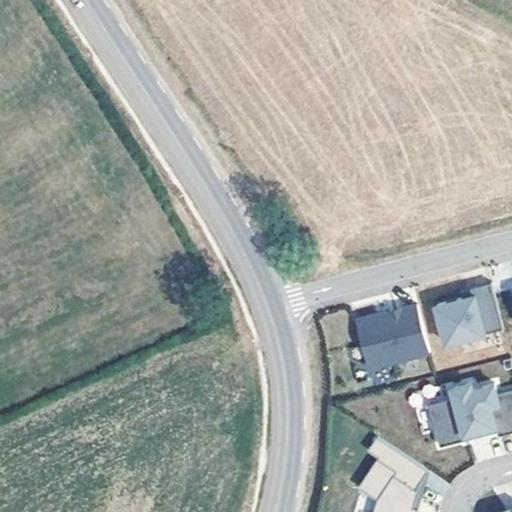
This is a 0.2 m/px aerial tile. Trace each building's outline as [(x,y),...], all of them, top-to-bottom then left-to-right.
[(486,293),(467,298),(469,305),(457,308),(431,315),(441,354),(498,339),(486,293)] [(467,298),(455,301),(457,308),(469,305),(467,298)] [(384,323),(351,331),(364,379),(425,363),(412,315),(396,319),(397,324),(385,327),(384,323)] [(396,319),(384,323),(385,327),(397,324),(396,319)] [(477,441),(478,446),(492,442),(493,447),(511,442),(511,398),(492,404),(489,395),(468,400),(466,393),(447,399),(449,409),(424,415),(435,457),(463,450),(462,445),(477,441)] [(462,445),(463,450),(478,446),(477,441),(462,445)] [(423,481),(371,449),(363,461),(373,468),(354,498),(372,510),(372,511),(410,511),(413,502),(411,501),(423,481)] [(410,511),(415,511),(424,482),(423,481),(411,501),(413,502),(410,511)]
